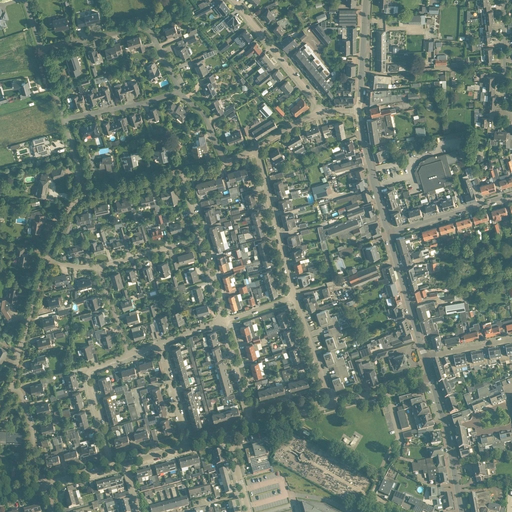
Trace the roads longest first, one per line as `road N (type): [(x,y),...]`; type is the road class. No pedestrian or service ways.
road 1 (residential): [(179,89),(144,26),(40,49)]
road 2 (residential): [(293,296),(254,148)]
road 3 (residential): [(111,467),(86,372),(129,354)]
road 4 (residential): [(323,112),(233,0)]
road 5 (unclassified): [(5,383),(45,257)]
road 6 (tertiary): [(427,356),(390,232)]
road 7 (residential): [(390,232),(511,194)]
road 8 (tertiary): [(390,232),(358,110)]
road 9 (residential): [(62,119),(179,89)]
